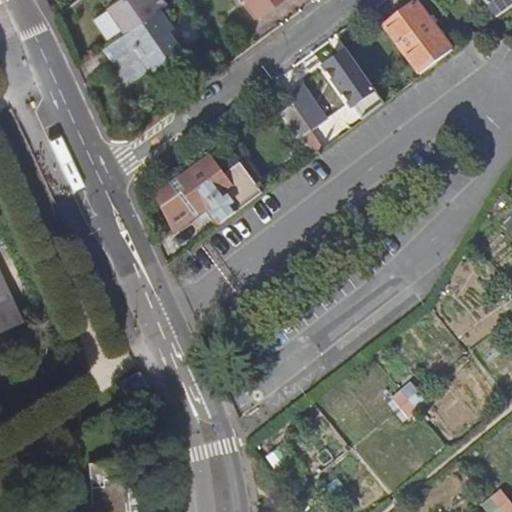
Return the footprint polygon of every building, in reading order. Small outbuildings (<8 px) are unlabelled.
[(118,0),(119,1),(110,7),(129,33),(163,9),(169,4),(166,0),(118,0)] [(242,0),(254,16),(259,12),(263,16),(284,0),(242,0)] [(511,0),(481,0),(496,20),(511,8),(511,0)] [(403,50),(421,74),(452,51),(417,2),(385,26),(398,43),(403,50)] [(129,33),(104,51),(114,65),(110,68),(126,90),(151,72),(156,68),(153,64),(166,54),(171,62),(185,52),(171,32),(176,28),(163,9),(129,33)] [(403,50),(398,43),(393,47),(398,54),(403,50)] [(376,92),(348,51),(326,67),(354,107),(376,92)] [(156,68),(151,72),(153,74),(171,62),(166,54),(153,64),(156,68)] [(305,85),(289,96),(314,130),(329,120),(305,85)] [(324,148),(295,105),(280,115),(298,141),(303,137),(315,155),(324,148)] [(208,207),(222,225),(263,194),(240,163),(223,176),(211,159),(160,195),(177,231),(208,207)] [(0,332),(23,322),(0,272),(0,332)] [(142,395),(145,386),(138,372),(123,381),(122,388),(130,402),(142,395)] [(412,413),(425,396),(407,382),(394,400),(412,413)] [(150,511),(153,511),(152,486),(123,489),(122,460),(88,463),(91,511),(150,511)] [(486,501),(492,511),(510,511),(511,511),(511,497),(506,489),(486,501)]
